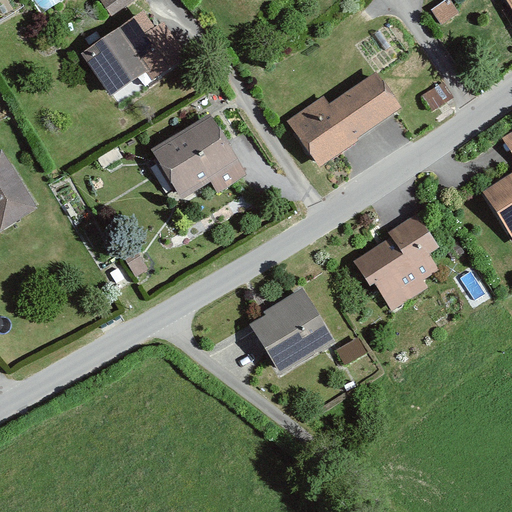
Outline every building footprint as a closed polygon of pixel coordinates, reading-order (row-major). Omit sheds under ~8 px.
[(38,0),(47,10),(60,0),(38,0)] [(104,0),(112,12),(131,0),(104,0)] [(159,8),(78,55),(103,100),(185,53),(159,8)] [(382,66),(293,121),(320,164),(408,110),(382,66)] [(219,113),(155,151),(191,211),(255,172),(219,113)] [(511,130),(503,136),(511,151),(511,130)] [(3,147),(0,148),(0,227),(1,229),(38,207),(3,147)] [(511,173),(485,190),(511,234),(511,173)] [(433,220),(364,263),(397,314),(465,271),(433,220)] [(312,287),(248,324),(281,381),(345,344),(312,287)]
